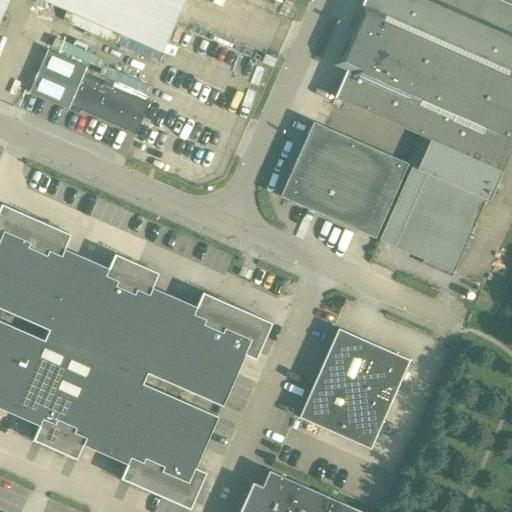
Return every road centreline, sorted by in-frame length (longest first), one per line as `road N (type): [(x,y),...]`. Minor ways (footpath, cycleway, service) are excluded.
road 1 (unclassified): [(222,511),(329,270)]
road 2 (unclassified): [(229,226),(0,127)]
road 3 (unclassified): [(325,0),(229,226)]
road 4 (unclassified): [(0,457),(124,511)]
road 5 (unclassified): [(447,320),(329,270)]
